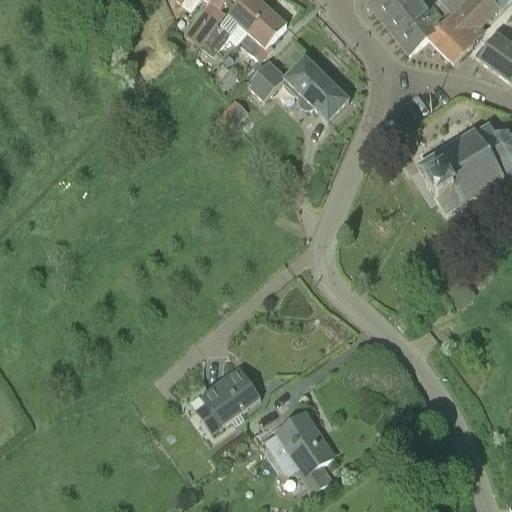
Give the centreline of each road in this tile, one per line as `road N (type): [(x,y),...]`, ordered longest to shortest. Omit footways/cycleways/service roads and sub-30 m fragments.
road 1 (residential): [(489,511),(439,399),(324,268),(327,231),(368,134)]
road 2 (residential): [(511,103),(380,73)]
